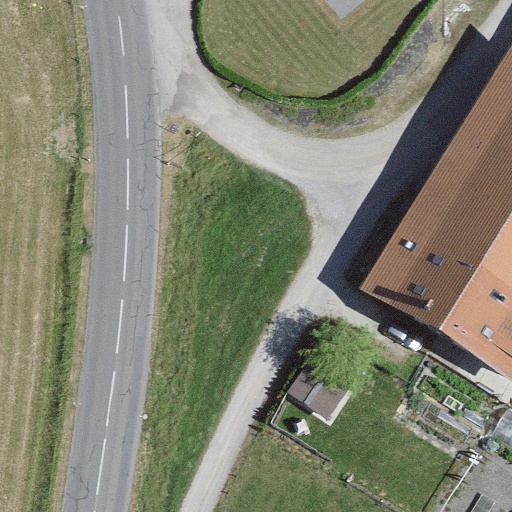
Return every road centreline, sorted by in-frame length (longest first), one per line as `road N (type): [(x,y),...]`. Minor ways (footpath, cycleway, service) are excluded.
road 1 (secondary): [(96,511),(127,295),(132,121),(118,0)]
road 2 (track): [(126,53),(167,54),(223,118),(369,191),(511,34)]
road 3 (track): [(369,191),(205,511)]
